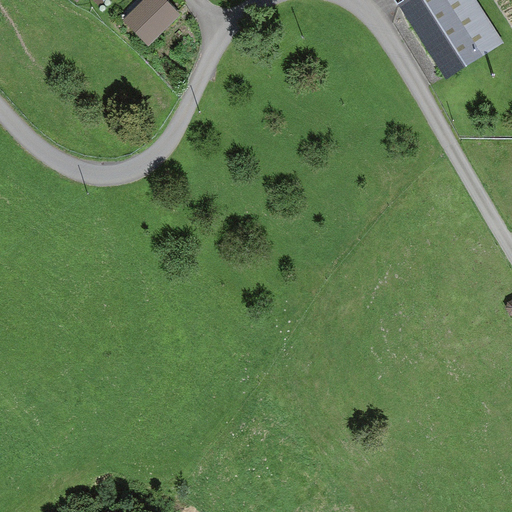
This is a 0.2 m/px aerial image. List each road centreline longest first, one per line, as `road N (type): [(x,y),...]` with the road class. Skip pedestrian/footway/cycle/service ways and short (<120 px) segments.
road 1 (unclassified): [(263,0),(221,31),(168,141),(122,171),(69,168),(0,107)]
road 2 (unclassified): [(511,248),(389,38),(353,0)]
